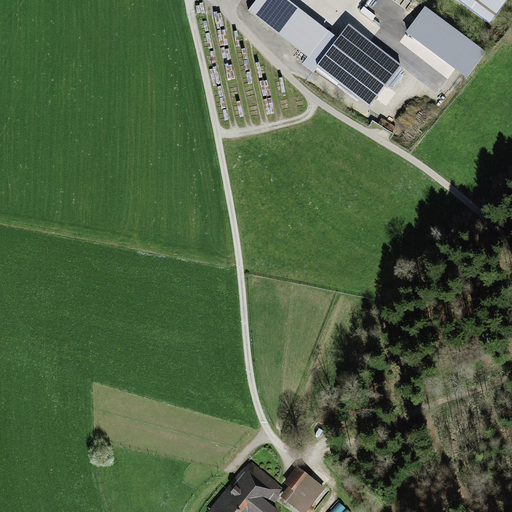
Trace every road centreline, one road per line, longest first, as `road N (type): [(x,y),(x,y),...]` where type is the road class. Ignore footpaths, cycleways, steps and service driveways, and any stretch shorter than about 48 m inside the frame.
road 1 (unclassified): [(189,0),(236,242),(248,376),(266,435)]
road 2 (unclassified): [(225,0),(316,101),(475,207)]
road 3 (track): [(419,411),(327,472),(266,435),(217,480)]
